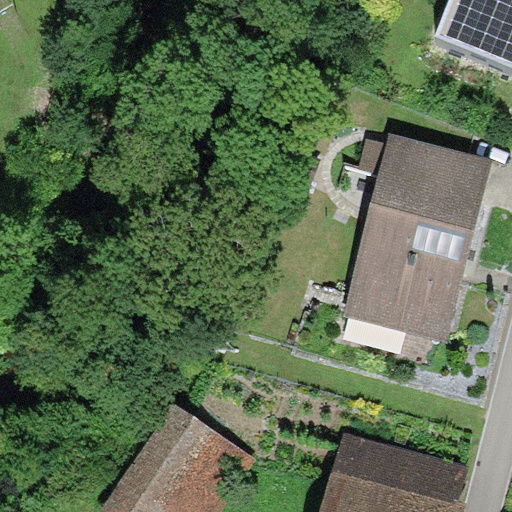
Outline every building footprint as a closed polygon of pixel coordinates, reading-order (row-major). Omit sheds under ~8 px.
[(511,0),(445,0),(429,41),(511,74),(511,0)] [(489,163),(389,138),(344,314),(443,339),(461,270),(489,163)] [(292,157),(283,177),(308,187),(316,167),(292,157)] [(220,511),(254,461),(173,407),(103,511),(220,511)] [(466,466),(336,434),(316,511),(465,511),(467,509),(456,506),(466,466)]
